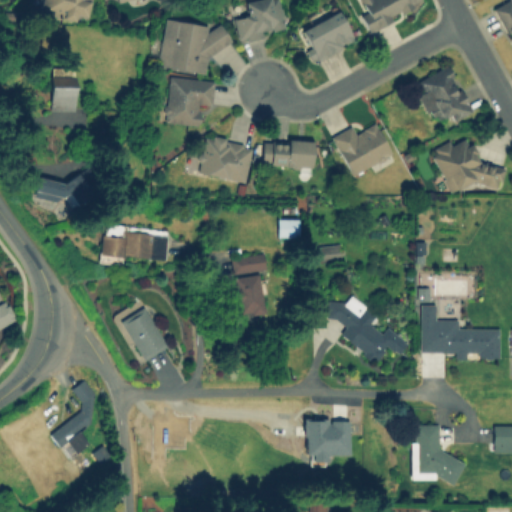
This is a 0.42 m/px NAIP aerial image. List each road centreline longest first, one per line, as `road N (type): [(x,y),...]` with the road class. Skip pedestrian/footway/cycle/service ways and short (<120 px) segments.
road 1 (residential): [(118,391),(437,391)]
road 2 (residential): [(459,21),(312,103),(262,86)]
road 3 (tertiary): [(49,327),(44,279),(0,209)]
road 4 (residential): [(450,0),(511,114)]
road 5 (residential): [(118,391),(127,511)]
